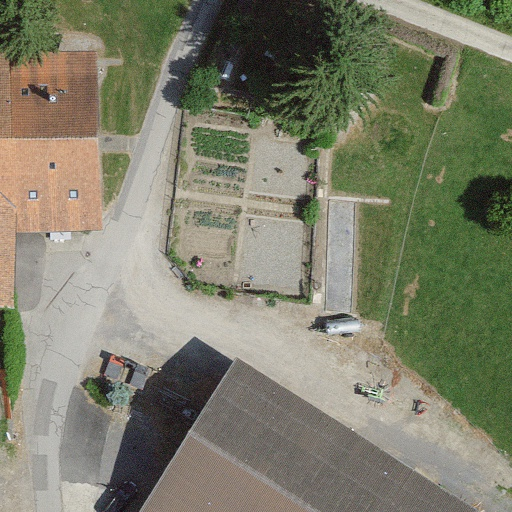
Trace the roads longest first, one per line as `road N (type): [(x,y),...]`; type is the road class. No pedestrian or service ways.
road 1 (unclassified): [(46,511),(42,474),(56,382),(209,0)]
road 2 (track): [(375,0),(511,54)]
